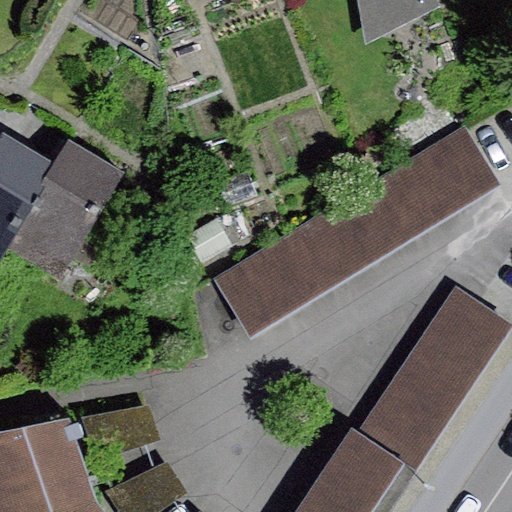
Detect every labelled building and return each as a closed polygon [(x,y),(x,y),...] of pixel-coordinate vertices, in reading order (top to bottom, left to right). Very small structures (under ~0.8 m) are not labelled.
[(441,12),(436,0),(357,0),(366,52),(441,12)] [(65,163),(10,132),(0,149),(0,279),(11,260),(65,163)] [(461,138),(211,281),(244,337),(493,194),(461,138)] [(65,163),(11,260),(61,288),(125,177),(75,148),(65,163)] [(249,171),(220,182),(229,206),(258,195),(249,171)] [(216,220),(188,236),(204,264),(232,248),(216,220)] [(454,301),(308,511),(377,511),(501,333),(454,301)] [(153,407),(91,423),(101,462),(163,445),(153,407)] [(0,511),(94,511),(98,511),(67,433),(0,447),(0,511)] [(169,465),(113,496),(122,511),(165,511),(189,499),(169,465)]
